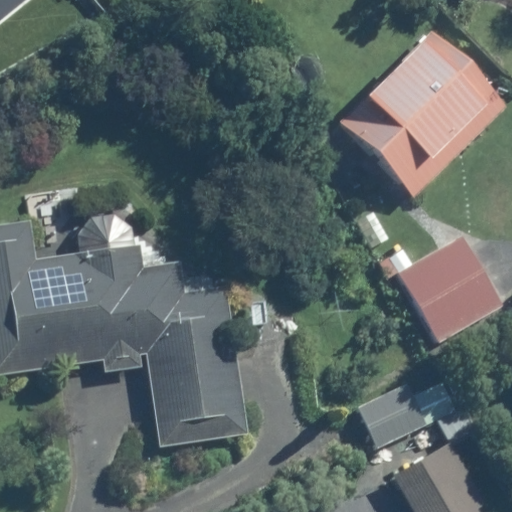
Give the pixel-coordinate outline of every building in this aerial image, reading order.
[(0,0),(0,18),(22,0),(0,0)] [(339,121),(412,197),(506,106),(433,31),(339,121)] [(0,227),(0,370),(107,355),(109,370),(142,366),(141,355),(147,354),(160,446),(249,433),(228,291),(179,299),(175,268),(141,273),(138,248),(33,263),(27,224),(0,227)] [(400,274),(440,343),(503,307),(463,238),(400,274)] [(359,407),(378,447),(425,425),(406,385),(359,407)] [(403,477),(422,511),(478,511),(476,507),(489,499),(458,445),(403,477)]
